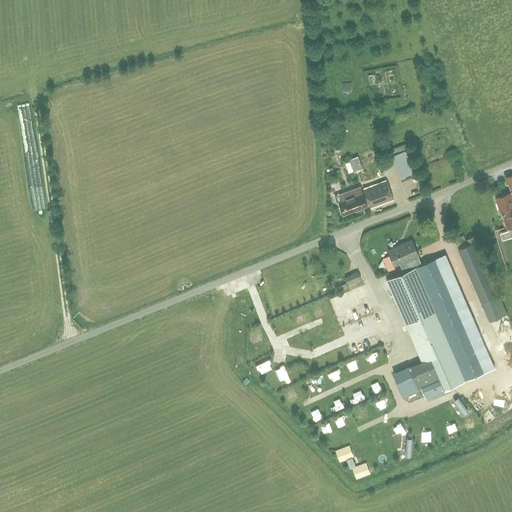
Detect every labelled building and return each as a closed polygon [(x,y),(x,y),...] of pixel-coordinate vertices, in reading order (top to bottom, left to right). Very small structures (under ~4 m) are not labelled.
[(350,82),(342,83),(343,92),(352,91),(350,82)] [(415,172),(409,157),(414,155),(411,148),(405,150),(403,144),(390,149),(392,156),(401,178),(415,172)] [(365,188),(364,189),(371,207),(393,199),(386,180),(384,181),(376,159),(357,166),(365,188)] [(339,202),(344,214),(367,205),(360,186),(339,193),(342,201),(339,202)] [(503,239),(511,235),(511,195),(511,192),(496,196),(500,210),(502,209),(507,227),(508,227),(510,230),(501,233),(503,239)] [(395,266),(399,264),(402,268),(406,266),(407,269),(422,264),(418,256),(419,256),(412,240),(388,250),(395,266)] [(459,249),(489,320),(506,313),(475,242),(459,249)] [(445,255),(409,270),(386,279),(421,360),(393,373),(403,396),(421,388),(425,398),(444,390),(445,391),(459,385),(458,383),(494,368),(489,356),(445,255)] [(353,280),(360,277),(357,271),(351,273),(353,280)] [(369,288),(307,316),(314,331),(376,302),(369,288)] [(272,361),(277,364),(283,365),(290,364),(295,361),(299,356),(302,351),(302,345),(301,339),(298,334),(294,330),(289,328),(283,327),(278,328),(273,330),(268,334),(265,339),(264,345),(265,352),(268,357),(272,361)] [(317,342),(322,355),(354,342),(349,329),(317,342)] [(324,388),(373,368),(368,357),(320,378),(324,388)]
